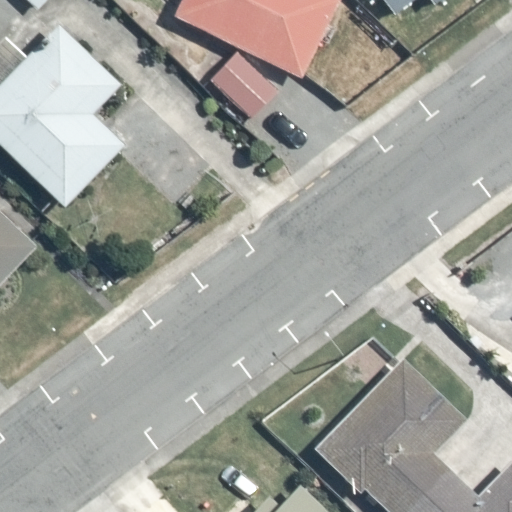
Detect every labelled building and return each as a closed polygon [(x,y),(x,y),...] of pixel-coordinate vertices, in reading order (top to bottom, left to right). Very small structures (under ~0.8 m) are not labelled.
[(45,0),(27,0),(37,9),(45,0)] [(183,0),(177,13),(303,78),(343,0),(183,0)] [(400,0),(383,0),(390,8),(400,0)] [(30,56),(0,27),(0,143),(68,207),(125,145),(92,114),(119,85),(57,27),(30,56)] [(280,90),(237,52),(211,82),(254,120),(280,90)] [(0,212),(0,287),(38,247),(0,212)] [(468,419),(407,359),(322,446),(389,511),(511,511),(511,460),(510,459),(476,494),(434,454),(468,419)] [(329,511),(297,479),(262,511),(329,511)]
